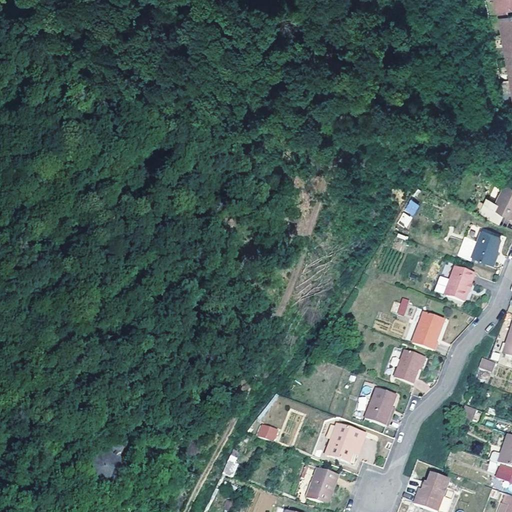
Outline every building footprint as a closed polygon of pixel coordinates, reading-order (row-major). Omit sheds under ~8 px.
[(511,0),(489,0),(493,17),(511,13),(511,0)] [(511,13),(493,17),(493,19),(498,46),(498,48),(509,111),(511,110),(511,13)] [(492,204),(490,209),(498,212),(494,222),(503,226),(511,206),(511,188),(501,184),(492,204)] [(413,216),(420,204),(410,199),(404,211),(413,216)] [(494,222),(498,212),(490,209),(492,204),(483,200),(477,214),(494,222)] [(408,227),(412,216),(402,212),(398,223),(408,227)] [(487,260),(495,242),(499,236),(481,227),(477,236),(469,252),(487,260)] [(458,302),(469,274),(450,267),(446,275),(448,276),(441,295),(458,302)] [(404,316),(410,300),(402,298),(397,313),(404,316)] [(421,313),(417,322),(409,343),(431,351),(437,333),(434,332),(439,319),(421,313)] [(437,333),(442,320),(439,319),(434,332),(437,333)] [(502,355),(505,356),(510,342),(507,340),(502,355)] [(412,384),(415,375),(421,358),(402,351),(396,368),(393,378),(412,384)] [(494,375),(497,366),(487,362),(485,362),(482,371),(494,375)] [(384,427),(395,395),(374,388),(363,419),(384,427)] [(467,406),(461,420),(470,422),(475,410),(467,406)] [(342,461),(346,453),(343,452),(345,446),(349,448),(356,432),(330,421),(318,452),(342,461)] [(274,442),(278,429),(261,423),(256,435),(274,442)] [(360,433),(356,432),(349,448),(345,446),(343,452),(346,453),(351,455),(360,433)] [(500,465),(511,468),(511,436),(510,436),(500,465)] [(95,450),(96,477),(120,476),(119,449),(95,450)] [(229,463),(222,476),(232,480),(238,467),(229,463)] [(511,471),(499,467),(494,481),(509,487),(507,493),(511,494),(511,471)] [(313,468),(302,496),(321,504),(326,491),(329,491),(334,477),(313,468)] [(415,498),(410,511),(409,511),(436,511),(442,498),(445,489),(427,482),(423,491),(421,490),(418,499),(415,498)] [(324,506),(329,491),(326,491),(321,504),(324,506)] [(507,505),(503,511),(511,511),(511,498),(504,494),(500,502),(507,505)] [(446,511),(450,501),(442,498),(436,511),(446,511)]
